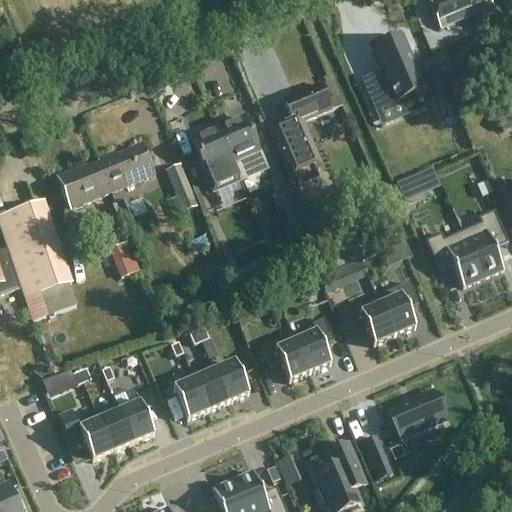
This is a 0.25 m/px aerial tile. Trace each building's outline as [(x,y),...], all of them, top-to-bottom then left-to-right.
[(426,0),(440,31),(492,10),(488,0),(426,0)] [(375,78),(354,87),(368,119),(420,97),(396,42),(365,56),(375,78)] [(480,70),(448,84),(458,107),(490,93),(480,70)] [(300,126),(302,125),(330,114),(319,87),(281,103),(288,118),(267,127),(266,128),(271,138),(290,183),(319,171),(300,126)] [(217,131),(239,183),(265,171),(243,120),(217,131)] [(239,183),(217,131),(191,142),(213,194),(239,183)] [(98,165),(97,165),(98,166),(100,165),(112,195),(153,178),(142,149),(140,150),(138,149),(130,152),(129,155),(117,160),(115,155),(97,162),(98,165)] [(69,212),(112,195),(100,165),(98,166),(97,165),(87,169),(86,167),(56,179),(69,212)] [(197,210),(180,167),(164,174),(175,200),(168,203),(174,219),(197,210)] [(405,203),(416,198),(410,183),(398,188),(405,203)] [(511,189),(503,193),(511,214),(511,189)] [(135,220),(129,206),(118,211),(123,224),(135,220)] [(72,285),(50,221),(40,224),(34,207),(0,218),(0,232),(24,302),(72,285)] [(120,219),(115,207),(107,210),(112,222),(120,219)] [(462,235),(483,283),(503,274),(494,253),(507,247),(493,214),(478,221),(480,227),(462,235)] [(225,217),(208,225),(217,245),(234,238),(225,217)] [(194,242),(209,241),(207,218),(192,219),(194,242)] [(483,283),(462,235),(443,243),(441,237),(425,244),(439,276),(453,270),(462,292),(483,283)] [(138,273),(127,244),(113,250),(118,261),(113,263),(120,280),(138,273)] [(310,271),(300,248),(287,254),(297,276),(310,271)] [(0,298),(18,292),(5,252),(0,253),(0,298)] [(216,263),(193,271),(198,286),(221,278),(216,263)] [(417,308),(408,286),(376,300),(394,341),(414,332),(406,313),(417,308)] [(365,331),(373,350),(394,341),(376,300),(344,314),(353,336),(365,331)] [(321,349),(333,344),(323,322),(311,327),(313,332),(294,340),(292,336),(291,336),(309,378),(330,369),(321,349)] [(196,335),(201,346),(208,343),(203,332),(196,335)] [(201,346),(196,335),(188,338),(193,349),(201,346)] [(269,372),(280,367),(288,386),(309,378),(291,336),(259,350),(269,372)] [(175,361),(182,358),(177,347),(170,350),(175,361)] [(228,407),(248,399),(234,366),(214,374),(228,407)] [(214,374),(212,370),(190,379),(192,383),(206,416),(228,407),(214,374)] [(113,383),(108,371),(101,374),(106,386),(113,383)] [(78,376),(83,387),(90,384),(85,373),(78,376)] [(83,387),(78,376),(70,379),(75,390),(83,387)] [(206,416),(192,383),(172,392),(186,425),(206,416)] [(387,414),(400,443),(444,424),(431,395),(387,414)] [(115,406),(95,415),(113,457),(133,448),(119,415),(115,406)] [(139,406),(119,415),(133,448),(153,439),(139,406)] [(71,414),(57,420),(69,447),(82,442),(92,466),(113,457),(95,415),(75,423),(71,414)] [(359,447),(367,466),(381,460),(373,441),(359,447)] [(315,478),(320,491),(317,493),(322,506),(326,504),(329,511),(357,511),(356,509),(359,508),(353,493),(363,489),(364,489),(364,487),(359,476),(346,447),(325,456),(325,457),(331,471),(315,478)] [(252,475),(233,483),(245,511),(284,511),(275,491),(262,497),(252,475)] [(219,511),(245,511),(233,483),(211,493),(219,511)] [(16,511),(7,492),(0,494),(0,511),(16,511)]
